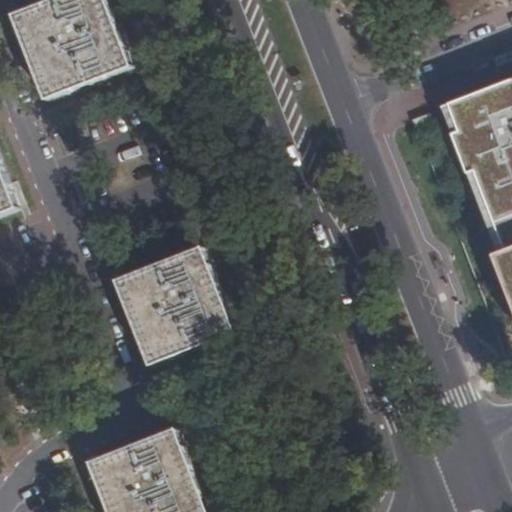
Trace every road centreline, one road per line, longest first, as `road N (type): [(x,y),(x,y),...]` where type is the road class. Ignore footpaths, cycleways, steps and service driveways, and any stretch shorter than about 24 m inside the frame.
road 1 (secondary): [(232,0),(425,472)]
road 2 (secondary): [(476,437),(347,104)]
road 3 (residential): [(347,104),(511,38)]
